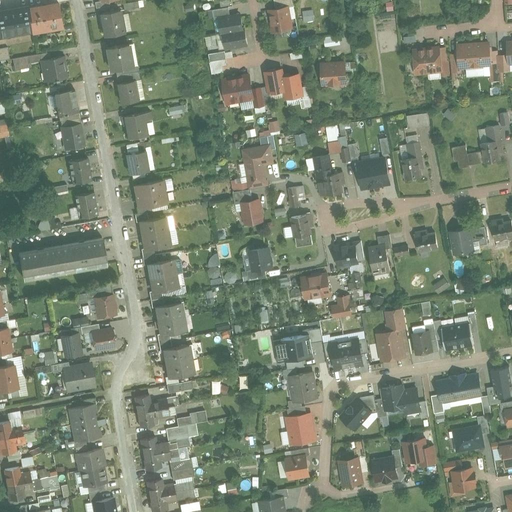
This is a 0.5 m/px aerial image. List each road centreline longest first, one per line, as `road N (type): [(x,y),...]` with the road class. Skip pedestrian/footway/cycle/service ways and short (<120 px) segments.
road 1 (residential): [(132,511),(115,389),(135,327),(75,0)]
road 2 (residential): [(511,352),(359,379),(332,391),(316,488)]
road 3 (residential): [(511,186),(329,219)]
